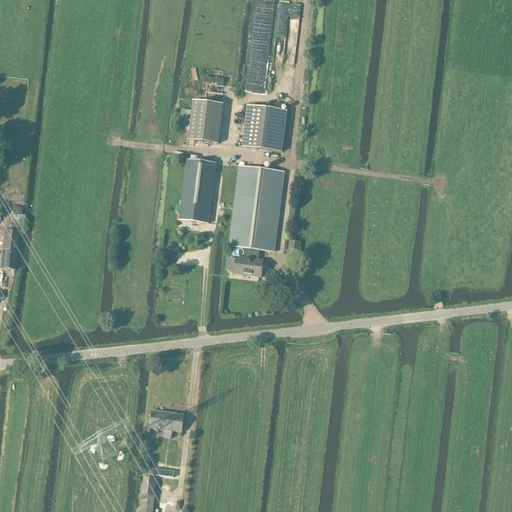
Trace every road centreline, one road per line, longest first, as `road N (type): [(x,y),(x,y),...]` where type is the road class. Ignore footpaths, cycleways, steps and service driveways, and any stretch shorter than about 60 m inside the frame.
road 1 (unclassified): [(0,364),(511,305)]
road 2 (track): [(441,313),(454,179),(346,168),(362,17)]
road 3 (track): [(342,511),(357,386),(376,344),(375,322)]
road 4 (track): [(109,136),(293,157)]
road 5 (track): [(250,511),(262,335)]
